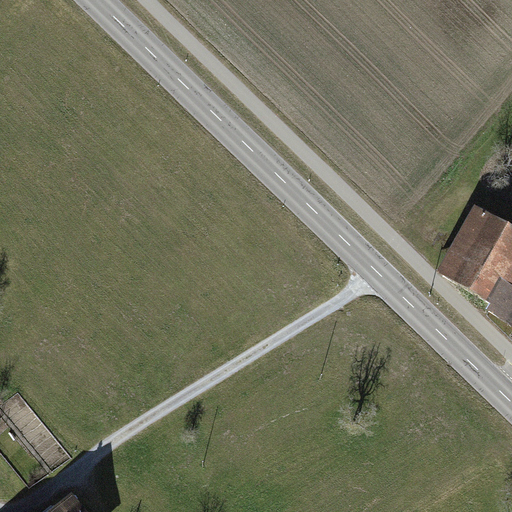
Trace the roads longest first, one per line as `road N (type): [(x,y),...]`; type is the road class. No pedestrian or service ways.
road 1 (tertiary): [(511,401),(97,0)]
road 2 (track): [(19,511),(145,420),(378,273)]
